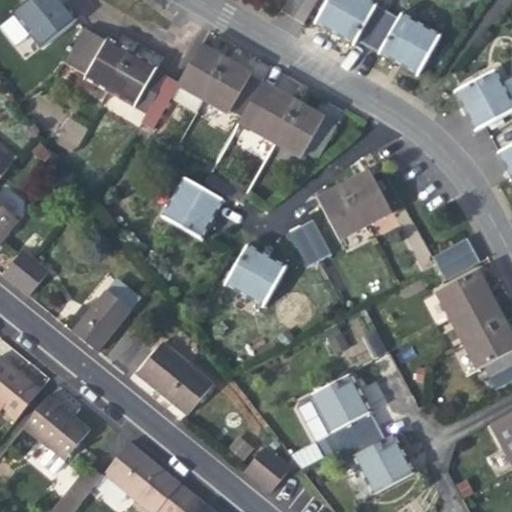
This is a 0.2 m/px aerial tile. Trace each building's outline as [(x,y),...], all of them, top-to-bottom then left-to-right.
[(31,0),(14,15),(40,49),(77,20),(64,4),(60,0),(31,0)] [(286,0),(280,11),(291,18),(301,0),(286,0)] [(301,0),(291,18),(304,25),(318,0),(301,0)] [(353,46),(356,41),(376,6),(365,0),(329,0),(316,24),(336,36),(353,46)] [(376,6),(356,41),(368,47),(388,13),(376,6)] [(379,54),(399,19),(388,13),(368,47),(379,54)] [(401,15),(399,19),(379,54),(399,65),(417,76),(439,36),(401,15)] [(64,64),(74,70),(94,35),(84,29),(64,64)] [(84,79),(110,94),(133,54),(119,46),(108,39),(106,42),(94,35),(74,70),(86,76),(84,79)] [(202,45),(179,84),(177,88),(201,102),(226,59),(216,53),(202,45)] [(136,106),(156,71),(158,68),(151,64),(133,54),(110,94),(135,109),(136,106)] [(230,112),(250,77),(252,74),(243,69),(226,59),(201,102),(227,116),(230,112)] [(156,71),(136,106),(147,113),(168,78),(156,71)] [(475,131),(511,111),(511,101),(502,83),(496,71),(454,94),(465,113),(475,131)] [(250,77),(230,112),(241,118),(261,83),(250,77)] [(511,77),(502,83),(511,101),(511,77)] [(159,119),(177,88),(179,84),(168,78),(147,113),(159,119)] [(236,125),(248,132),(274,89),(262,82),(261,83),(241,118),(236,125)] [(274,89),(248,132),(274,147),(299,104),(284,95),(274,89)] [(299,161),(304,153),(324,118),(316,114),(299,104),(274,147),(299,161)] [(74,152),(87,127),(68,117),(55,142),(74,152)] [(336,125),(324,118),(304,153),(316,160),(336,125)] [(509,174),(511,180),(511,146),(498,154),(509,174)] [(0,177),(14,160),(0,148),(0,177)] [(340,242),(392,214),(370,172),(357,179),(333,191),(317,200),(340,242)] [(223,185),(207,176),(203,183),(219,192),(223,185)] [(224,203),(184,180),(162,218),(202,241),(214,219),(224,203)] [(245,198),(223,185),(219,192),(238,203),(241,205),(245,198)] [(0,243),(19,220),(0,204),(0,243)] [(313,222),(289,234),(307,268),(331,255),(313,222)] [(407,239),(420,264),(431,259),(418,233),(407,239)] [(468,239),(433,258),(445,281),(480,263),(468,239)] [(248,247),(225,287),(263,307),(285,268),(266,257),(248,247)] [(3,275),(15,285),(36,260),(23,250),(3,275)] [(49,271),(36,260),(15,285),(28,296),(49,271)] [(436,296),(450,321),(492,298),(486,289),(478,273),(436,296)] [(117,276),(106,290),(131,310),(142,296),(117,276)] [(131,310),(106,290),(72,331),(86,343),(97,351),(131,310)] [(450,321),(463,346),(505,323),(499,312),(492,298),(450,321)] [(483,367),(511,351),(511,335),(511,336),(505,323),(463,346),(476,370),(483,367)] [(324,330),(332,354),(348,349),(340,325),(324,330)] [(163,396),(186,415),(212,383),(163,343),(137,375),(163,396)] [(511,351),(483,367),(496,390),(511,381),(511,351)] [(0,411),(13,422),(40,389),(18,372),(0,357),(0,411)] [(314,441),(370,412),(363,400),(351,376),(295,405),(314,441)] [(48,396),(21,429),(50,452),(64,463),(90,430),(69,413),(48,396)] [(370,412),(314,441),(322,457),(337,449),(378,427),(370,412)] [(511,413),(493,424),(505,446),(511,441),(511,413)] [(352,457),(384,440),(378,427),(337,449),(343,462),(352,457)] [(243,460),(253,447),(238,435),(228,448),(243,460)] [(384,440),(352,457),(373,496),(415,474),(405,455),(394,435),(384,440)] [(146,511),(157,511),(181,484),(159,467),(129,442),(102,475),(146,511)] [(244,471),(270,492),(290,468),(264,447),(244,471)] [(54,475),(64,463),(50,452),(39,464),(54,475)] [(89,465),(68,491),(81,501),(102,475),(89,465)] [(181,484),(157,511),(179,511),(193,495),(181,484)] [(72,511),(81,501),(68,491),(50,511),(72,511)] [(179,511),(200,511),(206,505),(193,495),(179,511)]
